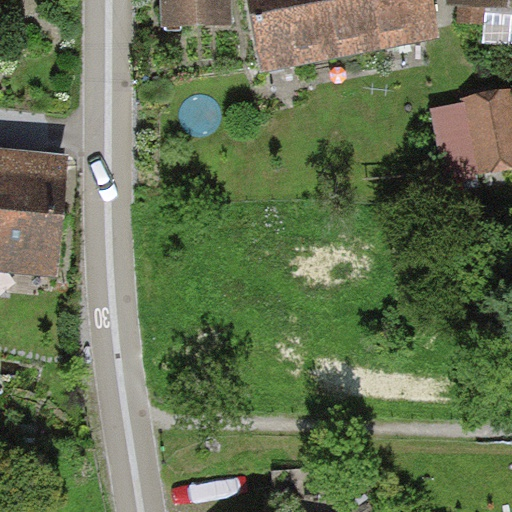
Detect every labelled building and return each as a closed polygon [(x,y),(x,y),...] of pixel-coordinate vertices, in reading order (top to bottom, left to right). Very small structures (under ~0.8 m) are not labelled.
[(243,0),(167,0),(169,31),(244,28),(243,0)] [(263,0),(273,67),(459,41),(453,0),(263,0)] [(511,0),(468,0),(466,19),(511,22),(511,0)] [(511,94),(473,100),(484,178),(511,173),(511,94)] [(87,158),(0,152),(0,274),(79,280),(87,158)]
